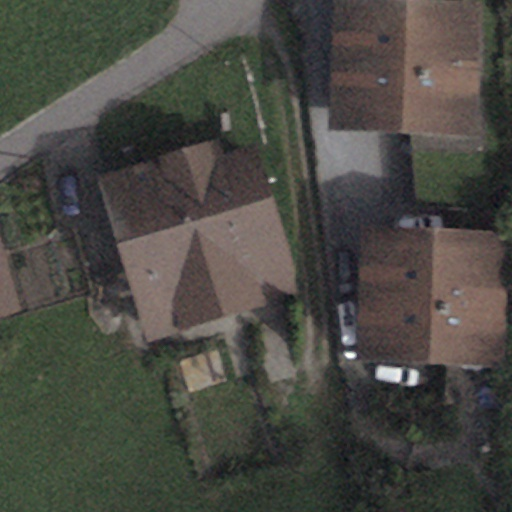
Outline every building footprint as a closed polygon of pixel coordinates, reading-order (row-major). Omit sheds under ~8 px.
[(346,112),(458,115),(461,19),(349,14),(346,112)] [(278,127),(270,56),(234,61),(237,79),(223,81),(229,133),(278,127)] [(118,190),(133,242),(228,213),(230,221),(266,210),(249,155),(213,166),(208,150),(117,178),(118,190)] [(228,213),(133,242),(156,316),(252,286),(256,299),(291,288),(279,250),(266,210),(230,221),(228,213)] [(376,244),(372,343),(485,346),(489,250),(376,244)] [(0,308),(14,304),(0,256),(0,308)]
